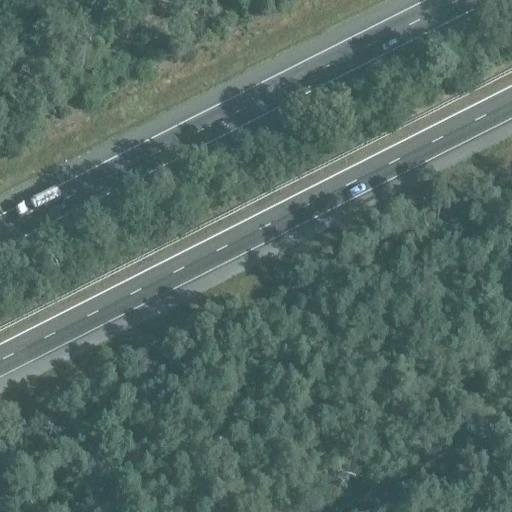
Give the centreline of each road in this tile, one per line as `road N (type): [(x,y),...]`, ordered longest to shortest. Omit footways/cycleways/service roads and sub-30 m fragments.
road 1 (motorway): [(0,369),(511,110)]
road 2 (motorway): [(454,0),(0,231)]
